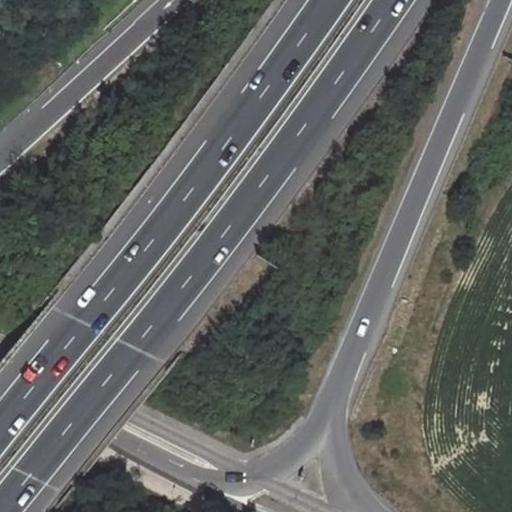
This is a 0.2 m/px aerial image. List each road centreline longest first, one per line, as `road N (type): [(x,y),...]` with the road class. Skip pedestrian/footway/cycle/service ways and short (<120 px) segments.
road 1 (motorway): [(0,511),(288,149),(394,0)]
road 2 (motorway): [(330,0),(0,428)]
road 3 (motorway): [(334,394),(501,0)]
road 4 (motorway): [(175,0),(0,164)]
road 5 (tertiary): [(0,370),(211,469)]
road 6 (motorway): [(211,469),(249,478),(291,456),(334,394)]
road 7 (motorway): [(368,511),(341,470),(334,394)]
